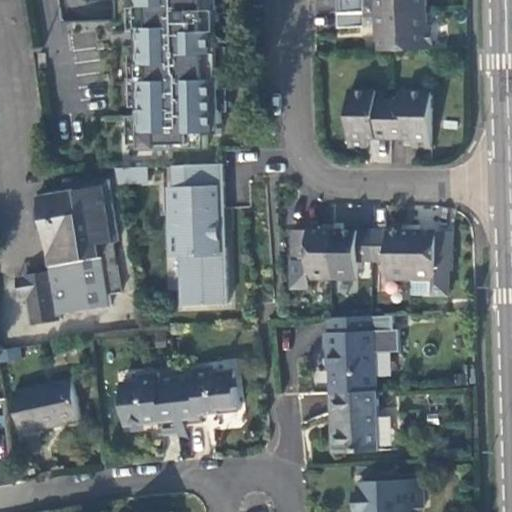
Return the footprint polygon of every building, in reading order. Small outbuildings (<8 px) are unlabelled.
[(136,0),(141,113),(130,113),(132,142),(142,141),(142,146),(211,144),(210,130),(224,130),(219,0),(136,0)] [(340,0),(341,13),(368,11),(377,11),(429,9),(428,0),(340,0)] [(64,5),(65,21),(112,17),(110,1),(64,5)] [(381,39),(382,50),(392,49),(436,48),(435,27),(430,27),(429,9),(377,11),(378,29),(384,29),(384,32),(384,35),(381,39)] [(368,26),(368,11),(341,13),(342,27),(368,26)] [(372,141),(391,141),(391,100),(387,100),(380,100),(380,92),(352,92),(352,149),(362,149),(371,149),(372,141)] [(399,100),(391,100),(391,141),(415,141),(415,149),(426,149),(435,149),(435,93),(408,93),(408,100),(399,100)] [(226,159),(178,161),(179,182),(173,183),(176,255),(186,255),(188,306),(233,304),(230,233),(225,234),(223,204),(228,203),(227,180),(226,159)] [(119,165),(121,180),(152,178),(151,163),(119,165)] [(51,190),(36,192),(49,270),(24,274),(28,295),(33,322),(56,319),(56,314),(107,306),(106,294),(123,291),(105,180),(51,190)] [(440,230),(413,230),(414,281),(414,297),(452,296),(452,271),(457,271),(456,240),(456,229),(440,230)] [(391,282),(414,281),(413,230),(395,231),(374,231),(374,263),(391,262),(391,282)] [(310,282),(335,281),(334,231),(315,231),(296,232),(296,260),(310,260),(310,282)] [(363,263),(374,263),(374,231),(356,231),(334,231),(335,281),(363,281),(363,263)] [(28,295),(24,274),(17,275),(21,297),(28,295)] [(395,314),(375,315),(376,330),(395,329),(395,314)] [(376,330),(375,315),(334,317),(335,344),(330,345),(331,364),(332,390),(378,388),(376,350),(401,349),(401,329),(395,329),(376,330)] [(197,374),(177,376),(183,422),(205,419),(203,411),(223,408),(242,406),(237,369),(218,372),(217,366),(196,369),(197,374)] [(165,433),(184,431),(183,422),(177,376),(160,379),(159,373),(139,376),(139,381),(122,383),(127,424),(148,421),(164,419),(165,433)] [(76,379),(17,390),(25,436),(40,434),(39,428),(60,425),(83,421),(76,379)] [(380,448),(378,388),(332,390),(333,413),(339,413),(340,428),(341,450),(380,448)] [(410,511),(410,505),(427,505),(426,475),(362,478),(363,501),(373,500),(373,508),(389,507),(388,511),(410,511)] [(363,511),(388,511),(389,507),(373,508),(373,500),(363,501),(363,511)]
